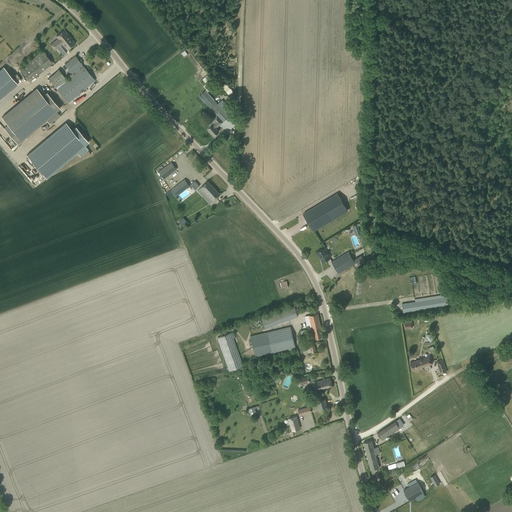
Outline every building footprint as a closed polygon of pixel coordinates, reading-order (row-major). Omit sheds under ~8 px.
[(65,31),(63,30),(56,36),(58,39),(55,41),(56,42),(52,45),(55,49),(62,44),(67,50),(72,46),(73,46),(74,45),(74,44),(75,43),(65,31)] [(30,81),(52,63),(42,51),(20,69),(30,81)] [(82,65),(75,56),(65,64),(74,76),(68,81),(58,70),(48,78),(68,102),(95,80),(84,67),(82,65)] [(0,98),(18,84),(3,67),(5,68),(0,72),(0,98)] [(214,79),(208,73),(201,81),(206,86),(214,79)] [(3,127),(17,144),(59,108),(46,92),(42,95),(36,87),(1,117),(7,124),(3,127)] [(216,128),(228,117),(205,91),(199,96),(217,116),(214,119),(216,121),(207,129),(213,136),(219,131),(216,128)] [(46,178),(89,142),(76,127),(72,130),(66,122),(27,155),(46,178)] [(177,169),(176,169),(171,162),(159,172),(164,179),(177,169)] [(190,186),(185,179),(172,190),(177,196),(190,186)] [(196,189),(200,185),(196,181),(192,185),(196,189)] [(220,194),(213,187),(208,181),(204,184),(200,188),(197,190),(203,197),(205,194),(212,201),(216,197),(220,194)] [(313,231),(347,210),(337,193),(303,214),(313,231)] [(184,217),(179,222),(183,226),(188,220),(184,217)] [(330,258),(324,248),(317,252),(323,262),(330,258)] [(355,263),(352,259),(348,252),(331,262),(338,273),(355,263)] [(415,302),(402,304),(403,312),(448,305),(447,297),(446,294),(415,299),(415,302)] [(317,313),(312,314),(309,315),(309,316),(305,317),(310,340),(323,337),(317,313)] [(411,318),(403,320),(405,328),(413,327),(412,321),(411,321),(411,318)] [(295,347),(290,327),(250,336),(255,357),(295,347)] [(243,366),(233,338),(236,337),(234,332),(217,338),(229,371),(243,366)] [(430,356),(415,361),(410,363),(412,370),(433,363),(430,356)] [(447,372),(442,360),(436,362),(440,374),(447,372)] [(310,383),(308,377),(298,380),(300,385),(310,383)] [(330,378),(325,379),(312,382),(315,391),(332,387),(330,378)] [(325,399),(320,400),(313,402),(315,410),(327,407),(325,399)] [(309,407),(298,410),(299,416),(311,412),(309,407)] [(296,416),(289,418),(292,430),(300,428),(296,416)] [(382,440),(400,428),(395,421),(377,433),(382,440)] [(371,440),(363,442),(370,469),(371,470),(379,468),(375,455),(375,451),(379,450),(378,447),(374,448),(371,440)] [(417,482),(403,490),(410,501),(424,493),(417,482)]
